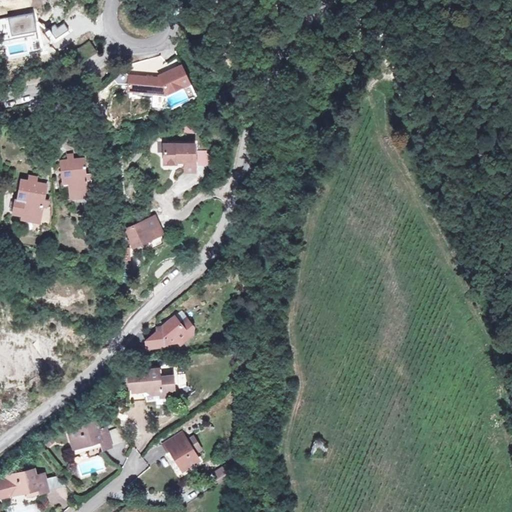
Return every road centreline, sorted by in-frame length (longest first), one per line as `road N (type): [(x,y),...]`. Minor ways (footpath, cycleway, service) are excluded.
road 1 (tertiary): [(0,443),(94,370),(218,237),(287,43),(328,0)]
road 2 (track): [(247,150),(277,128),(306,83),(363,40),(387,49),(463,144),(511,248)]
road 3 (residential): [(0,96),(61,87),(111,55),(118,41)]
